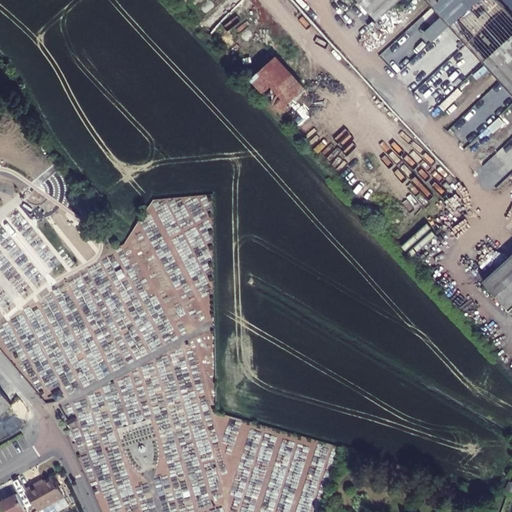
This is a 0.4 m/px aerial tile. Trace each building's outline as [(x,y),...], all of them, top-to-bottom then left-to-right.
[(511,12),(501,0),(359,0),(378,20),(399,0),(429,0),(511,90),(511,12)] [(511,0),(501,0),(511,12),(511,0)] [(267,33),(260,40),(271,53),(279,46),(267,33)] [(251,82),(282,116),(309,92),(278,58),(251,82)] [(510,310),(511,307),(511,255),(484,281),(510,310)] [(0,415),(13,405),(0,389),(0,415)] [(78,424),(78,423),(79,423),(77,418),(76,419),(75,417),(67,421),(71,428),(78,424)] [(54,478),(40,486),(39,484),(27,490),(39,511),(40,511),(65,498),(54,478)] [(27,511),(18,495),(2,504),(6,511),(27,511)]
